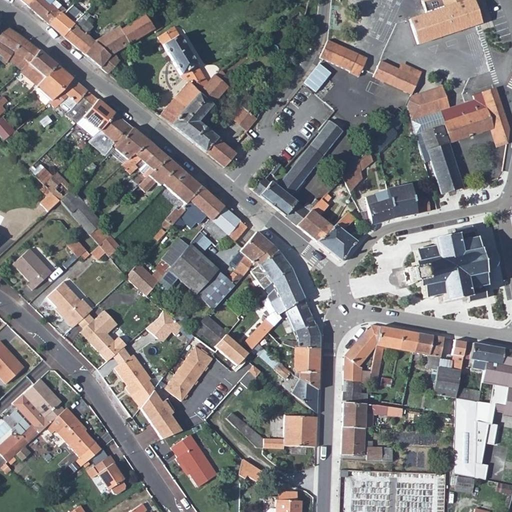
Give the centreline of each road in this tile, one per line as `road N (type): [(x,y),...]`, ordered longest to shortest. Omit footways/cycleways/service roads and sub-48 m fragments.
road 1 (tertiary): [(0,7),(230,190)]
road 2 (residential): [(0,298),(86,379),(178,511)]
road 3 (residential): [(230,190),(264,147),(266,120),(310,59),(323,0)]
road 4 (residential): [(220,374),(193,405),(269,466),(324,485)]
road 5 (residential): [(337,284),(357,253),(391,227),(501,206)]
road 6 (tertiary): [(341,312),(324,485)]
road 7 (tertiary): [(341,312),(511,339)]
road 8 (tertiary): [(230,190),(337,284)]
